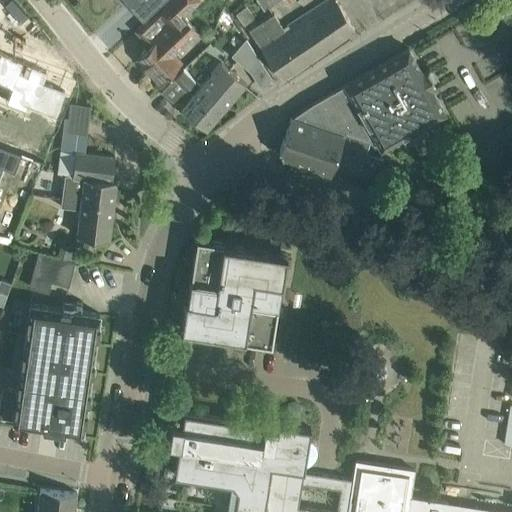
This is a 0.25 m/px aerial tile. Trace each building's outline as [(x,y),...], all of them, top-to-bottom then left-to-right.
[(181,62),(173,53),(198,31),(194,27),(183,16),(199,0),(165,0),(154,12),(169,27),(136,57),(159,82),(181,62)] [(281,78),(354,28),(334,0),(324,0),(282,29),(275,18),(272,14),(248,30),(281,78)] [(310,0),(255,0),(263,11),(278,0),(286,0),(288,2),(290,0),(298,0),(302,6),(310,0)] [(235,14),(243,25),(254,17),(245,6),(235,14)] [(245,39),(231,56),(249,71),(259,60),(245,39)] [(312,102),(291,116),(370,140),(374,137),(375,138),(376,138),(381,148),(402,137),(406,143),(427,131),(423,124),(444,112),(431,88),(437,85),(427,68),(421,72),(408,48),(312,102)] [(221,62),(200,85),(225,106),(245,83),(221,62)] [(172,101),(184,89),(194,79),(183,67),(173,76),(173,77),(160,91),(172,101)] [(225,106),(200,85),(181,108),(206,129),(225,106)] [(58,175),(63,175),(59,207),(79,209),(76,235),(108,239),(115,180),(112,180),(114,156),(84,152),(88,120),(84,120),(86,105),(66,103),(58,175)] [(370,140),(291,116),(279,149),(282,156),(331,173),(333,165),(375,180),(383,158),(365,152),(370,140)] [(0,168),(7,172),(14,152),(0,147),(0,168)] [(404,199),(434,210),(442,188),(412,177),(404,199)] [(196,238),(192,268),(195,268),(194,278),(190,278),(187,299),(185,299),(181,328),(211,333),(211,329),(221,331),(221,334),(242,338),(241,339),(271,344),(276,314),(272,313),(274,303),(277,304),(281,283),(282,283),(286,253),(257,249),(256,252),(250,251),(251,248),(230,245),(230,243),(196,238)] [(38,253),(35,275),(69,280),(73,258),(38,253)] [(0,277),(0,290),(7,293),(10,282),(0,277)] [(60,307),(30,303),(28,314),(27,314),(27,315),(28,315),(27,323),(26,323),(25,324),(27,324),(23,350),(22,350),(21,351),(23,352),(22,359),(20,359),(20,360),(21,361),(19,379),(17,379),(17,380),(19,380),(17,388),(16,388),(16,389),(17,389),(17,390),(1,387),(0,397),(0,416),(13,419),(13,421),(42,425),(41,426),(64,429),(64,428),(82,431),(84,420),(85,420),(85,419),(84,419),(85,411),(86,411),(86,410),(85,410),(87,399),(88,399),(88,398),(87,398),(88,390),(89,391),(89,389),(88,389),(91,371),(92,371),(92,370),(91,369),(92,362),(93,362),(93,361),(92,360),(96,334),(97,334),(97,333),(96,333),(97,325),(98,325),(99,324),(97,324),(99,313),(69,309),(69,308),(68,307),(68,309),(61,308),(61,306),(60,306),(60,307)] [(503,442),(511,443),(511,442),(511,403),(510,404),(503,442)] [(511,511),(409,495),(413,469),(356,460),(353,479),(303,471),(305,461),(307,461),(309,460),(311,459),(312,458),(314,456),(315,454),(316,452),(316,450),(316,448),(316,446),(316,444),(316,443),(315,441),(313,440),(312,439),(311,437),(309,436),(310,427),(265,420),(264,423),(183,411),(181,424),(171,423),(168,442),(178,443),(174,474),(232,483),(237,489),(233,511),(511,511)] [(40,488),(37,511),(73,511),(76,492),(40,488)]
